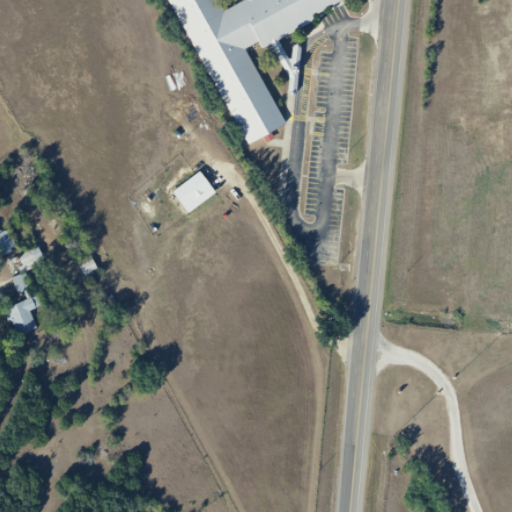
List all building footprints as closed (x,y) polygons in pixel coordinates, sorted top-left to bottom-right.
[(170,0),(252,154),(299,129),(264,62),(351,16),(342,0),(254,0),(230,13),(223,0),(170,0)] [(208,179),(182,198),(192,212),(218,193),(208,179)] [(0,229),(0,252),(13,247),(4,228),(0,229)] [(45,261),(38,248),(18,258),(24,271),(45,261)] [(85,279),(99,273),(91,256),(77,263),(85,279)] [(0,305),(0,314),(8,336),(31,328),(24,309),(37,304),(33,294),(0,305)]
